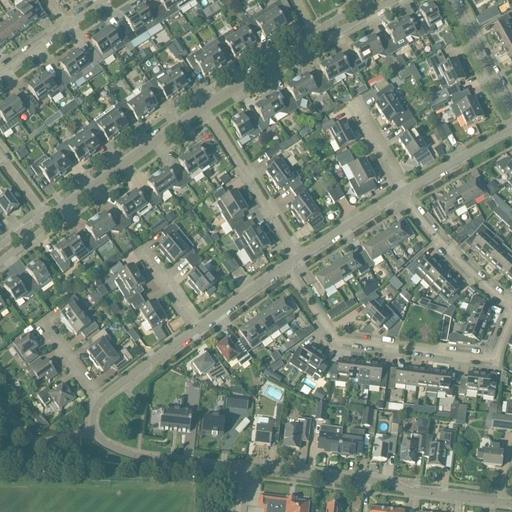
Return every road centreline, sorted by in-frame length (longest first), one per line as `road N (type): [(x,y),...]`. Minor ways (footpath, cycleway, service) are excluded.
road 1 (residential): [(511,318),(495,361),(334,339),(283,266)]
road 2 (residential): [(511,504),(236,468)]
road 3 (residential): [(45,220),(205,108)]
road 4 (residential): [(236,468),(108,446),(91,424),(99,400)]
road 5 (residential): [(297,258),(205,108)]
road 6 (residential): [(511,306),(442,246),(400,193)]
road 7 (residential): [(205,108),(315,37)]
road 8 (residential): [(403,190),(511,129)]
road 9 (residential): [(99,400),(197,327)]
road 10 (residential): [(297,258),(400,193)]
road 11 (residential): [(511,107),(453,0)]
